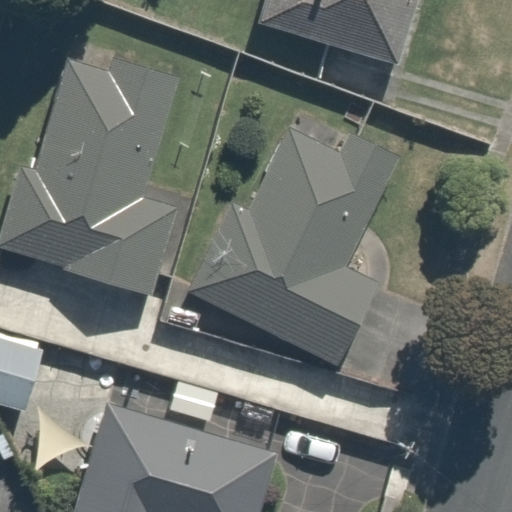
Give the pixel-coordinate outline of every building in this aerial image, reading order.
[(402,0),(248,0),(243,24),(389,58),(402,0)] [(169,73),(63,41),(27,158),(12,153),(0,190),(0,238),(151,285),(174,209),(131,195),(169,73)] [(171,280),(335,357),(375,272),(341,256),(388,156),(284,107),(238,204),(212,192),(171,280)] [(35,339),(0,327),(0,396),(16,401),(35,339)] [(245,511),(265,452),(97,398),(60,511),(245,511)]
